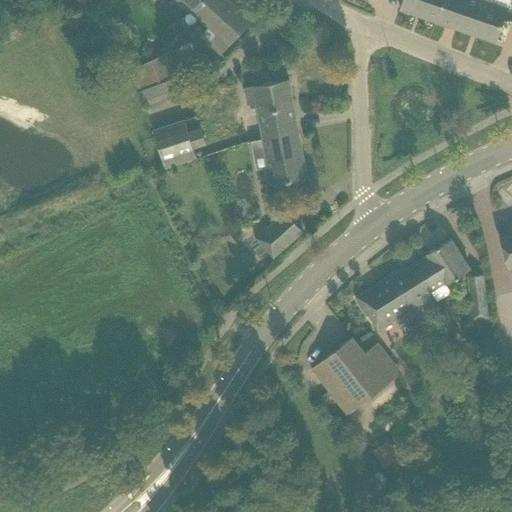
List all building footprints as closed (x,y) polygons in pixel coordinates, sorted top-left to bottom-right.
[(178,0),(181,2),(208,26),(200,35),(222,54),(239,35),(252,20),(230,0),(178,0)] [(402,0),(400,9),(436,21),(496,42),(508,8),(485,0),(402,0)] [(129,69),(137,90),(181,72),(173,51),(129,69)] [(269,83),(244,87),(248,104),(256,102),(263,140),(251,142),(256,169),(265,167),(267,181),(270,181),(271,184),(274,183),(275,187),(289,184),(288,181),(307,177),(289,79),(269,83)] [(183,121),(151,131),(164,169),(194,159),(183,121)] [(254,235),(273,257),(303,231),(293,220),(275,236),(266,225),(254,235)] [(511,230),(499,234),(511,283),(511,230)] [(233,231),(227,237),(234,246),(241,240),(233,231)] [(355,298),(366,316),(371,313),(377,324),(385,319),(388,323),(420,302),(421,304),(433,296),(430,291),(445,282),(446,284),(470,269),(450,238),(427,253),(428,254),(389,279),(388,277),(355,298)] [(469,298),(467,303),(468,319),(488,317),(485,296),(469,298)] [(312,368),(347,414),(401,372),(378,343),(365,353),(352,336),(312,368)]
